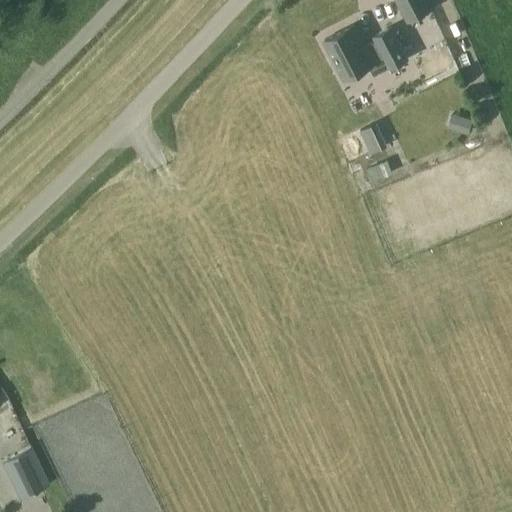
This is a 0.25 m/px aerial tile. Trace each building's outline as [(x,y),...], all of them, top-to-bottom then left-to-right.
[(398,0),(408,19),(430,7),(426,0),(398,0)] [(364,46),(353,25),(324,40),(344,78),(372,64),(373,67),(387,60),(391,66),(407,58),(391,27),(374,35),(376,39),(364,46)] [(471,120),(451,114),(447,127),(467,133),(471,120)] [(376,120),(358,127),(367,152),(385,145),(376,120)] [(387,157),(363,168),(368,181),(393,171),(387,157)] [(49,483),(31,445),(1,462),(20,499),(49,483)]
